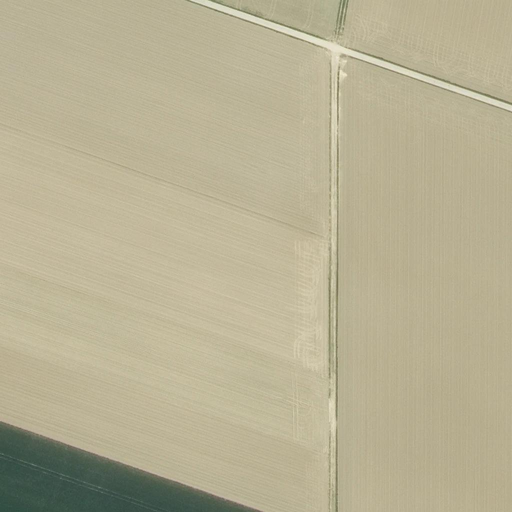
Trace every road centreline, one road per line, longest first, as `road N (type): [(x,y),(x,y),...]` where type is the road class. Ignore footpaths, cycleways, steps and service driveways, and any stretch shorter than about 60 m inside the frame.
road 1 (track): [(338,511),(334,48),(348,0)]
road 2 (track): [(194,0),(511,109)]
